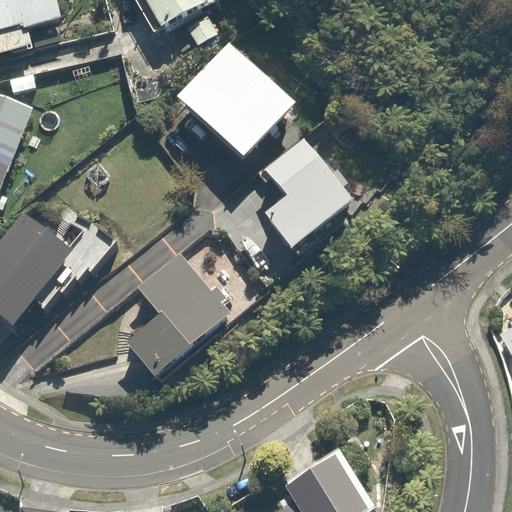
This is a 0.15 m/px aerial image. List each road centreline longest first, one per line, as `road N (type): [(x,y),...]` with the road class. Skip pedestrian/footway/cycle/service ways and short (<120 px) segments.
road 1 (residential): [(0,434),(71,463),(121,468),(167,460),(243,422),(404,306)]
road 2 (residential): [(404,306),(462,404),(470,455),(462,511)]
road 3 (residential): [(404,306),(511,223)]
